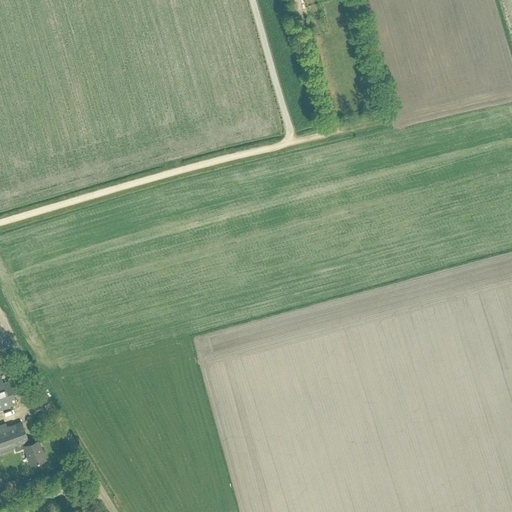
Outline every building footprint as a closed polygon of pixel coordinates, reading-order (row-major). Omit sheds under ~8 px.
[(331,0),(334,11),(341,10),(339,0),(331,0)] [(0,409),(17,403),(8,380),(2,382),(0,376),(0,409)] [(31,465),(45,460),(38,440),(29,444),(27,439),(21,421),(7,426),(5,422),(0,424),(0,452),(23,444),(31,465)] [(60,483),(42,491),(45,499),(63,492),(60,483)] [(22,499),(4,506),(6,511),(16,511),(25,508),(22,499)]
